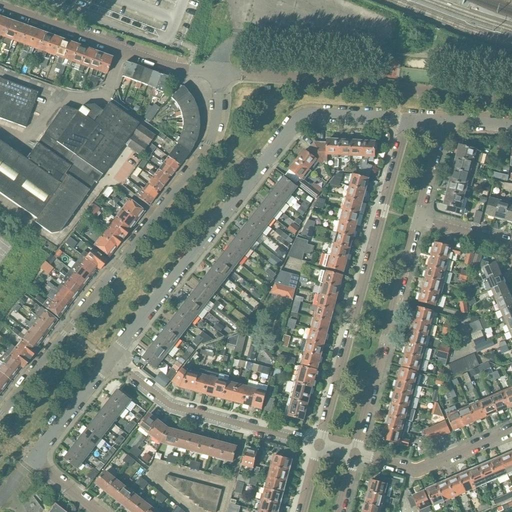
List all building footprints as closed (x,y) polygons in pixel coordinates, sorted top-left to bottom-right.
[(10,20),(1,17),(0,20),(0,36),(4,37),(10,20)] [(18,24),(10,20),(4,37),(8,39),(3,54),(7,56),(8,51),(18,24)] [(27,27),(18,24),(8,51),(12,53),(16,42),(21,44),(27,27)] [(35,30),(27,27),(21,44),(24,45),(21,56),(25,57),(35,30)] [(44,33),(35,30),(25,57),(29,59),(33,48),(38,50),(44,33)] [(44,33),(38,50),(35,56),(40,57),(37,66),(41,67),(52,36),(44,33)] [(60,39),(52,36),(41,67),(45,69),(50,54),(54,56),(60,39)] [(69,42),(60,39),(54,56),(59,57),(55,68),(59,70),(69,42)] [(77,45),(69,42),(59,70),(60,70),(58,74),(62,75),(65,67),(69,68),(77,45)] [(86,48),(77,45),(69,68),(78,71),(86,48)] [(94,51),(86,48),(78,71),(78,72),(74,82),(78,83),(80,77),(84,67),(88,68),(94,51)] [(103,54),(94,51),(88,68),(93,70),(89,80),(93,82),(103,54)] [(112,58),(103,54),(93,82),(91,89),(92,89),(96,87),(101,73),(106,75),(112,58)] [(136,66),(125,62),(123,68),(125,68),(122,77),(123,77),(131,80),(136,66)] [(144,69),(136,66),(131,80),(137,82),(135,87),(137,88),(144,69)] [(152,72),(144,69),(137,88),(139,89),(141,84),(147,86),(152,72)] [(160,75),(152,72),(147,86),(153,88),(151,93),(153,94),(160,75)] [(168,78),(160,75),(153,94),(152,97),(157,100),(159,100),(159,99),(165,93),(164,93),(163,92),(168,78)] [(0,78),(0,117),(25,127),(38,92),(0,78)] [(181,86),(171,98),(174,101),(169,105),(171,107),(188,93),(181,86)] [(193,101),(188,93),(171,107),(172,109),(176,106),(178,108),(193,101)] [(125,105),(130,108),(134,103),(129,100),(125,105)] [(197,109),(193,101),(178,108),(179,109),(180,112),(175,114),(175,116),(197,109)] [(124,144),(127,146),(139,154),(135,159),(139,162),(143,157),(140,155),(154,136),(109,104),(102,112),(100,111),(38,198),(16,183),(30,163),(26,160),(0,141),(0,193),(36,218),(37,219),(66,177),(64,175),(67,171),(71,165),(96,183),(103,172),(124,144)] [(149,122),(155,115),(160,108),(154,104),(151,107),(149,105),(145,114),(146,114),(144,118),(149,122)] [(63,107),(34,148),(26,160),(30,163),(16,183),(38,198),(100,111),(93,105),(81,107),(77,112),(63,107)] [(198,118),(197,109),(175,116),(176,118),(181,116),(182,120),(198,118)] [(177,126),(199,128),(199,127),(198,118),(182,120),(182,124),(177,124),(177,126)] [(197,137),(199,128),(177,126),(177,128),(182,129),(181,133),(197,137)] [(174,136),(193,145),(194,144),(197,137),(181,133),(180,136),(175,134),(174,136)] [(176,144),(178,145),(189,153),(193,145),(174,136),(173,138),(178,141),(176,144)] [(338,156),(339,141),(334,140),(329,140),(327,140),(327,144),(315,143),(324,163),(326,163),(327,155),(338,156)] [(338,156),(350,156),(351,141),(350,141),(345,141),(339,141),(338,156)] [(351,141),(350,156),(358,157),(358,160),(362,160),(363,142),(358,142),(358,141),(353,141),(353,142),(351,141)] [(362,160),(362,164),(361,169),(359,175),(369,177),(372,166),(367,165),(367,157),(374,158),(375,150),(376,150),(377,144),(375,144),(375,143),(373,143),(373,142),(369,142),(363,142),(362,160)] [(297,161),(309,170),(316,161),(322,165),(324,163),(315,143),(307,153),(305,151),(304,153),(303,152),(300,157),(297,161)] [(456,158),(473,163),(479,164),(482,152),(477,150),(478,147),(477,146),(470,144),(465,143),(464,143),(463,147),(459,146),(459,147),(460,148),(458,154),(457,154),(456,158)] [(152,145),(147,151),(147,152),(151,154),(155,148),(152,145)] [(178,145),(168,157),(180,166),(189,153),(178,145)] [(175,172),(180,166),(168,157),(165,162),(161,160),(160,161),(175,172)] [(453,170),(470,174),(476,176),(479,164),(473,163),(456,158),(456,159),(457,159),(455,166),(454,165),(453,170)] [(139,167),(141,169),(147,162),(144,159),(139,167)] [(170,179),(175,172),(160,161),(158,163),(162,166),(159,170),(170,179)] [(312,172),(309,170),(297,161),(294,165),(290,169),(291,169),(290,171),(300,179),(296,184),(303,189),(315,199),(319,193),(324,187),(315,181),(311,187),(302,180),(306,174),(309,176),(312,172)] [(127,180),(132,173),(133,171),(125,166),(116,178),(119,180),(118,182),(123,186),(127,180)] [(137,178),(142,171),(138,168),(133,175),(137,178)] [(152,179),(149,176),(147,178),(151,181),(148,185),(159,193),(170,179),(159,170),(155,175),(152,172),(150,171),(148,173),(150,174),(154,177),(152,179)] [(450,181),(467,186),(471,187),(474,176),(476,176),(470,174),(453,170),(454,171),(452,177),(451,177),(450,181)] [(59,233),(75,209),(88,190),(68,175),(66,177),(37,219),(34,222),(51,234),(59,233)] [(353,175),(350,187),(365,192),(367,186),(366,186),(368,179),(353,175)] [(278,185),(291,196),(297,188),(283,178),(278,185)] [(463,197),(467,186),(450,181),(450,182),(451,182),(449,189),(448,189),(447,193),(463,197)] [(504,184),(494,181),(492,187),(497,189),(498,186),(503,188),(504,184)] [(154,200),(159,193),(148,185),(144,190),(141,187),(139,189),(154,200)] [(285,203),(291,196),(278,185),(272,193),(285,203)] [(149,207),(154,200),(139,189),(135,186),(133,188),(137,191),(134,195),(138,198),(149,207)] [(350,187),(346,199),(362,203),(363,198),(364,198),(365,192),(350,187)] [(116,205),(119,202),(120,201),(115,197),(114,197),(111,194),(112,193),(114,195),(117,191),(114,189),(108,188),(103,194),(110,200),(116,205)] [(279,211),(285,203),(272,193),(266,200),(279,211)] [(463,197),(447,193),(447,194),(448,194),(446,201),(445,200),(444,205),(448,206),(446,212),(462,217),(464,210),(460,209),(463,197)] [(305,201),(302,204),(307,208),(310,204),(310,205),(313,200),(308,196),(305,201)] [(500,201),(490,198),(485,215),(487,215),(488,217),(495,219),(500,201)] [(346,199),(343,211),(359,215),(361,209),(360,209),(362,203),(346,199)] [(129,200),(122,210),(137,221),(140,217),(141,218),(145,212),(129,200)] [(273,218),(279,211),(266,200),(260,208),(273,218)] [(509,203),(500,201),(495,219),(500,220),(501,219),(504,220),(509,203)] [(89,212),(94,216),(99,209),(94,205),(89,212)] [(296,212),(302,216),(306,211),(300,206),(296,212)] [(268,226),(273,218),(260,208),(254,215),(268,226)] [(130,231),(134,226),(134,225),(137,221),(122,210),(115,219),(130,231)] [(287,211),(284,214),(291,220),(294,216),(287,211)] [(343,211),(340,222),(355,226),(357,221),(359,215),(343,211)] [(474,223),(479,225),(482,212),(477,211),(474,223)] [(83,217),(89,222),(93,217),(87,212),(83,217)] [(262,233),(268,226),(254,215),(248,223),(262,233)] [(124,240),(130,231),(115,219),(108,227),(124,240)] [(340,222),(337,233),(353,238),(354,232),(355,226),(340,222)] [(256,241),(262,233),(248,223),(242,230),(256,241)] [(292,224),(288,229),(294,234),(299,229),(292,224)] [(117,248),(124,240),(108,227),(101,236),(117,248)] [(278,229),(275,232),(281,237),(286,241),(289,237),(278,229)] [(242,230),(236,238),(250,248),(256,241),(242,230)] [(82,238),(87,241),(90,238),(82,232),(80,235),(83,237),(82,238)] [(337,233),(334,245),(349,249),(351,244),(353,238),(337,233)] [(113,253),(117,248),(101,236),(93,246),(104,254),(108,257),(112,253),(113,253)] [(64,243),(72,249),(77,243),(69,237),(64,243)] [(281,237),(278,241),(287,249),(291,245),(286,241),(281,237)] [(236,238),(231,245),(244,256),(250,248),(236,238)] [(314,247),(307,245),(308,241),(296,238),(292,246),(298,247),(313,251),(314,247)] [(432,255),(432,257),(449,262),(451,254),(459,256),(460,252),(450,249),(450,248),(435,244),(434,249),(432,249),(431,255),(432,255)] [(231,245),(225,253),(238,263),(244,256),(231,245)] [(334,245),(331,256),(347,261),(348,255),(349,249),(334,245)] [(295,259),(298,247),(292,246),(287,257),(295,259)] [(298,247),(295,259),(302,261),(302,260),(305,261),(306,256),(303,255),(304,254),(312,256),(313,251),(298,247)] [(280,248),(277,251),(278,253),(282,257),(286,253),(280,248)] [(99,270),(106,261),(104,259),(92,250),(88,256),(83,252),(80,255),(97,268),(99,270)] [(57,260),(62,253),(59,251),(54,257),(56,259),(57,260)] [(225,253),(219,260),(232,271),(238,263),(225,253)] [(464,266),(470,267),(473,255),(467,253),(464,266)] [(50,266),(56,259),(54,257),(51,255),(49,256),(45,262),(51,266),(50,266)] [(79,259),(75,263),(91,275),(97,268),(80,255),(78,258),(79,259)] [(274,255),(269,261),(277,268),(282,262),(274,255)] [(475,255),(472,267),(477,269),(481,256),(475,255)] [(328,268),(343,272),(345,267),(347,261),(331,256),(328,268)] [(446,274),(449,262),(432,257),(431,261),(429,261),(428,266),(429,267),(428,269),(446,274)] [(219,260),(213,268),(226,279),(232,271),(219,260)] [(40,269),(42,271),(45,273),(51,266),(45,262),(40,269)] [(483,281),(485,280),(500,273),(498,268),(500,268),(498,263),(496,264),(495,262),(482,268),(485,275),(481,276),(483,281)] [(77,269),(74,273),(86,283),(91,275),(75,263),(73,266),(77,269)] [(213,268),(207,275),(221,286),(226,279),(213,268)] [(268,269),(265,273),(269,276),(273,279),(276,275),(268,269)] [(443,286),(446,274),(428,269),(427,273),(426,272),(425,278),(426,279),(425,281),(443,286)] [(59,273),(64,277),(80,290),(86,283),(74,273),(70,270),(66,274),(61,270),(59,273)] [(468,272),(461,270),(459,278),(466,280),(468,272)] [(280,293),(286,273),(280,272),(274,283),(271,291),(280,293)] [(286,273),(280,293),(287,295),(292,275),(286,273)] [(327,273),(323,284),(339,289),(341,283),(340,283),(342,277),(327,273)] [(491,289),(505,284),(504,283),(506,282),(504,277),(502,278),(500,273),(485,280),(487,284),(489,283),(491,289)] [(207,275),(201,283),(215,294),(221,286),(207,275)] [(292,275),(287,295),(293,297),(295,288),(298,277),(292,275)] [(63,280),(60,285),(75,297),(80,290),(64,277),(62,280),(63,280)] [(42,283),(37,278),(33,284),(38,288),(42,283)] [(472,285),(477,283),(476,279),(468,282),(467,287),(472,285)] [(440,298),(443,286),(425,281),(424,284),(423,284),(422,290),(423,290),(422,293),(440,298)] [(56,289),(54,287),(49,283),(46,286),(52,290),(69,304),(75,297),(60,285),(56,289)] [(201,283),(195,290),(209,301),(215,294),(201,283)] [(323,284),(320,296),(336,300),(337,295),(338,295),(339,289),(323,284)] [(505,284),(491,289),(494,296),(492,297),(494,301),(509,294),(507,290),(509,289),(507,284),(505,285),(505,284)] [(30,296),(36,288),(32,285),(26,293),(30,296)] [(255,289),(253,292),(256,294),(254,297),(258,300),(262,294),(255,289)] [(52,290),(46,297),(48,298),(48,299),(52,302),(64,311),(69,304),(52,290)] [(195,290),(189,298),(203,309),(209,301),(195,290)] [(440,298),(422,293),(421,296),(420,295),(418,301),(420,302),(420,303),(437,308),(440,298)] [(498,304),(500,310),(511,305),(511,298),(511,299),(509,294),(494,301),(496,305),(498,304)] [(32,301),(24,295),(19,302),(26,308),(32,301)] [(58,318),(64,311),(52,302),(48,299),(45,302),(38,296),(35,300),(58,318)] [(320,296),(317,307),(333,312),(335,306),(334,306),(336,300),(320,296)] [(197,316),(203,309),(189,298),(184,305),(197,316)] [(474,298),(468,300),(469,306),(476,304),(474,298)] [(226,309),(216,301),(213,305),(229,317),(231,314),(225,310),(226,309)] [(50,328),(56,321),(35,303),(32,307),(38,311),(34,316),(50,328)] [(191,324),(197,316),(184,305),(178,313),(191,324)] [(210,309),(236,329),(239,325),(229,317),(213,305),(210,309)] [(511,305),(500,310),(501,312),(503,317),(501,318),(503,322),(511,317),(511,305)] [(317,307),(314,319),(329,323),(331,318),(333,312),(317,307)] [(433,326),(436,314),(417,309),(416,314),(415,313),(413,319),(415,319),(414,321),(433,326)] [(233,314),(244,322),(246,319),(236,311),(233,314)] [(186,331),(191,324),(178,313),(172,320),(186,331)] [(470,318),(470,323),(479,320),(478,315),(470,318)] [(45,335),(50,328),(34,316),(29,322),(26,319),(25,320),(23,318),(45,335)] [(510,331),(511,330),(511,317),(503,322),(505,326),(507,325),(510,331)] [(39,342),(45,335),(23,318),(21,321),(27,325),(26,326),(30,329),(28,332),(24,329),(23,330),(39,342)] [(314,319),(311,330),(327,335),(328,329),(329,323),(314,319)] [(180,339),(186,331),(172,320),(166,328),(180,339)] [(430,337),(433,326),(414,321),(413,325),(412,325),(410,331),(412,331),(411,333),(430,337)] [(479,321),(470,325),(471,336),(483,331),(479,321)] [(456,324),(446,322),(444,329),(455,332),(456,324)] [(174,346),(175,344),(180,339),(166,328),(160,336),(174,346)] [(442,335),(453,337),(455,332),(444,329),(442,335)] [(34,349),(37,344),(39,342),(23,330),(20,334),(14,330),(12,332),(18,337),(34,349)] [(323,346),(324,344),(325,340),(327,335),(311,330),(308,342),(318,344),(323,346)] [(214,341),(202,332),(196,339),(200,343),(203,344),(214,341)] [(427,349),(428,344),(430,337),(411,333),(410,337),(409,337),(407,342),(408,343),(408,344),(427,349)] [(228,339),(227,344),(236,346),(239,335),(228,339)] [(168,354),(174,346),(160,336),(154,343),(168,354)] [(30,359),(31,358),(37,351),(34,349),(18,337),(17,337),(22,340),(15,348),(30,359)] [(483,337),(473,341),(475,346),(485,342),(483,337)] [(308,342),(305,354),(321,358),(322,352),(323,346),(318,344),(308,342)] [(476,354),(488,349),(485,342),(475,346),(475,347),(474,347),(476,354)] [(162,362),(168,354),(154,343),(148,351),(162,362)] [(423,361),(427,349),(408,344),(407,348),(405,348),(404,354),(405,354),(405,355),(423,361)] [(450,348),(439,345),(438,352),(448,354),(450,348)] [(23,368),(30,359),(15,348),(9,357),(5,353),(5,354),(23,368)] [(260,352),(266,359),(271,355),(265,348),(260,352)] [(162,362),(148,351),(142,359),(156,369),(162,362)] [(480,357),(496,363),(494,351),(480,357)] [(436,358),(447,360),(448,354),(438,352),(436,358)] [(23,369),(23,368),(5,354),(0,359),(0,361),(3,364),(16,374),(18,371),(18,370),(20,367),(23,369)] [(321,358),(305,354),(301,365),(317,369),(318,363),(319,364),(321,358)] [(469,357),(473,368),(479,365),(474,354),(469,357)] [(295,359),(277,355),(275,360),(294,365),(295,359)] [(423,361),(405,355),(404,360),(402,360),(401,366),(402,366),(402,367),(420,372),(423,361)] [(463,359),(468,370),(473,368),(469,357),(463,359)] [(468,370),(463,359),(457,362),(462,373),(468,370)] [(0,373),(9,381),(13,376),(14,377),(16,374),(0,361),(0,373)] [(182,366),(177,362),(171,369),(176,373),(177,373),(176,372),(182,366)] [(243,362),(242,368),(251,371),(253,365),(243,362)] [(452,364),(457,375),(462,373),(457,362),(452,364)] [(457,375),(452,364),(448,366),(453,377),(457,375)] [(298,366),(294,382),(312,387),(317,371),(298,366)] [(184,390),(188,373),(183,368),(172,383),(179,388),(184,390)] [(478,368),(469,372),(471,378),(480,374),(478,368)] [(160,373),(154,381),(163,388),(176,373),(171,369),(165,376),(160,373)] [(275,369),(273,377),(279,378),(281,370),(275,369)] [(398,381),(416,386),(419,375),(401,369),(401,371),(399,370),(398,376),(399,377),(398,381)] [(198,375),(193,392),(203,395),(209,372),(201,370),(198,375)] [(184,390),(193,392),(198,375),(188,372),(188,373),(184,390)] [(209,372),(203,395),(213,397),(219,374),(209,372)] [(0,384),(5,388),(7,385),(6,384),(9,381),(0,373),(0,384)] [(219,374),(213,397),(223,400),(227,383),(229,377),(219,374)] [(413,398),(416,386),(398,381),(398,382),(396,382),(395,388),(396,388),(395,393),(413,398)] [(242,405),(252,407),(258,385),(258,384),(248,382),(247,388),(242,405)] [(308,404),(312,387),(294,382),(289,399),(308,404)] [(450,382),(447,386),(452,398),(456,397),(450,382)] [(237,385),(227,383),(223,400),(232,402),(237,385)] [(247,388),(237,385),(232,402),(242,405),(247,388)] [(258,385),(252,407),(261,410),(267,388),(258,385)] [(276,387),(271,386),(269,393),(274,395),(281,397),(282,392),(275,391),(276,387)] [(447,386),(443,390),(447,400),(452,398),(447,386)] [(511,388),(502,393),(508,408),(511,406),(511,388)] [(111,398),(124,409),(131,401),(117,391),(111,398)] [(433,391),(430,401),(436,403),(439,392),(433,391)] [(264,410),(271,412),(274,400),(273,399),(274,395),(269,393),(264,410)] [(410,409),(413,398),(395,393),(395,394),(393,393),(392,399),(393,400),(392,404),(410,409)] [(502,393),(501,393),(491,397),(497,412),(503,409),(504,410),(508,408),(502,393)] [(487,418),(491,416),(491,415),(497,412),(491,397),(480,402),(487,418)] [(119,416),(124,409),(111,398),(105,406),(119,416)] [(308,404),(289,399),(285,416),(303,421),(308,404)] [(480,402),(469,407),(475,422),(482,419),(482,420),(487,418),(480,402)] [(390,405),(389,411),(390,411),(388,417),(407,422),(412,423),(415,411),(410,409),(392,404),(392,405),(390,405)] [(113,424),(119,416),(105,406),(99,413),(104,416),(113,424)] [(469,407),(458,412),(465,427),(469,425),(469,424),(475,422),(469,407)] [(465,427),(458,412),(447,416),(453,432),(454,432),(454,431),(460,428),(460,429),(465,427)] [(107,431),(113,424),(104,416),(99,413),(94,421),(104,428),(107,431)] [(149,434),(158,422),(149,415),(140,426),(149,434)] [(404,433),(407,422),(388,417),(387,417),(385,423),(387,424),(385,428),(404,433)] [(101,439),(107,431),(104,428),(94,421),(88,428),(101,439)] [(158,422),(149,434),(161,443),(168,430),(158,422)] [(441,424),(445,435),(451,433),(446,422),(441,424)] [(441,424),(435,427),(440,438),(445,435),(441,424)] [(435,427),(430,429),(434,440),(440,438),(435,427)] [(95,446),(101,439),(88,428),(82,436),(95,446)] [(404,433),(385,428),(385,429),(384,429),(382,435),(384,435),(382,440),(398,444),(398,443),(407,446),(409,441),(402,439),(404,433)] [(429,442),(434,440),(430,429),(424,431),(429,442)] [(168,430),(161,443),(175,447),(179,433),(168,430)] [(175,447),(186,450),(190,436),(179,433),(175,447)] [(118,440),(122,443),(125,439),(117,434),(114,437),(119,440),(118,440)] [(89,454),(95,446),(82,436),(76,443),(89,454)] [(202,439),(190,436),(186,450),(198,453),(202,439)] [(213,442),(202,439),(198,453),(209,456),(213,442)] [(224,445),(213,442),(209,456),(221,459),(224,445)] [(84,461),(89,454),(76,443),(70,451),(84,461)] [(224,445),(221,459),(232,462),(236,448),(224,445)] [(133,446),(129,452),(133,456),(138,449),(133,446)] [(253,469),(255,463),(258,451),(257,451),(256,449),(253,448),(252,450),(246,449),(242,466),(253,469)] [(285,448),(283,454),(292,457),(294,450),(285,448)] [(137,459),(142,453),(138,449),(133,456),(137,459)] [(84,461),(70,451),(64,459),(78,469),(84,461)] [(114,466),(123,454),(120,451),(111,464),(114,466)] [(146,453),(141,459),(146,463),(151,457),(146,453)] [(507,475),(511,473),(511,456),(511,454),(510,454),(509,453),(505,455),(505,456),(500,458),(507,475)] [(127,455),(122,461),(126,464),(131,458),(127,455)] [(271,467),(288,472),(289,471),(290,470),(291,466),(290,465),(292,460),(274,455),(271,467)] [(130,467),(135,461),(131,458),(126,464),(130,467)] [(497,480),(507,475),(500,458),(498,458),(494,459),(494,461),(490,463),(497,480)] [(486,484),(497,480),(490,463),(489,463),(488,462),(484,464),(484,465),(479,467),(486,484)] [(271,467),(268,479),(285,483),(286,482),(287,481),(288,477),(287,477),(288,472),(271,467)] [(476,489),(486,484),(479,467),(478,468),(477,467),(473,469),(473,470),(468,472),(476,489)] [(87,476),(93,481),(99,473),(95,470),(93,468),(87,476)] [(131,468),(123,478),(128,481),(135,472),(131,468)] [(465,493),(476,489),(468,472),(467,471),(463,473),(463,474),(458,476),(465,493)] [(105,491),(114,480),(104,472),(96,484),(105,491)] [(250,477),(250,478),(239,475),(237,481),(249,484),(251,477),(250,477)] [(249,484),(248,487),(254,488),(255,486),(256,486),(259,476),(253,475),(252,478),(251,477),(249,484)] [(166,476),(164,481),(173,488),(180,490),(179,492),(185,494),(184,496),(189,497),(189,500),(194,501),(194,503),(199,505),(198,507),(204,509),(203,511),(208,511),(215,511),(221,491),(166,476)] [(369,488),(368,492),(386,497),(389,485),(398,488),(399,481),(378,476),(376,482),(371,480),(371,482),(369,482),(368,487),(369,488)] [(455,498),(465,493),(458,476),(457,477),(456,476),(452,478),(452,479),(447,481),(455,498)] [(139,486),(143,481),(139,478),(135,483),(139,486)] [(284,488),(285,483),(268,479),(265,490),(282,494),(283,492),(284,492),(285,488),(284,488)] [(123,487),(114,480),(105,491),(114,498),(123,487)] [(143,481),(139,486),(143,489),(147,484),(143,481)] [(444,502),(455,498),(447,481),(446,481),(442,482),(442,483),(437,485),(444,502)] [(243,484),(237,482),(234,493),(241,495),(243,484)] [(444,502),(437,485),(436,486),(435,485),(431,487),(431,488),(426,490),(433,507),(444,502)] [(133,494),(123,487),(114,498),(124,506),(133,494)] [(265,490),(262,501),(279,505),(280,504),(281,503),(282,500),(281,499),(282,494),(265,490)] [(158,501),(162,495),(158,492),(154,498),(158,501)] [(382,509),(385,497),(368,492),(368,494),(366,494),(365,498),(366,499),(365,504),(382,509)] [(417,495),(412,497),(416,507),(419,511),(431,507),(424,492),(422,493),(422,492),(417,494),(417,495)] [(511,492),(503,496),(505,501),(511,497),(511,492)] [(133,511),(142,502),(133,494),(124,506),(131,511),(133,511)] [(162,495),(158,501),(161,504),(166,498),(162,495)] [(498,498),(498,500),(494,502),(495,505),(505,501),(503,496),(498,498)] [(416,507),(412,497),(407,499),(411,509),(416,507)] [(262,501),(259,511),(278,511),(279,511),(278,510),(279,505),(262,501)] [(148,511),(151,509),(142,502),(133,511),(148,511)] [(511,502),(502,507),(503,510),(511,506),(511,502)]
